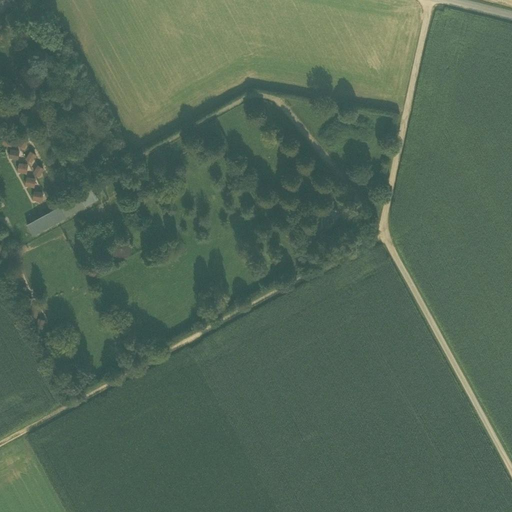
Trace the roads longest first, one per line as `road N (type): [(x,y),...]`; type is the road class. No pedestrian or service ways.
road 1 (track): [(0,443),(382,231)]
road 2 (track): [(382,231),(511,475)]
road 3 (track): [(382,231),(429,0)]
